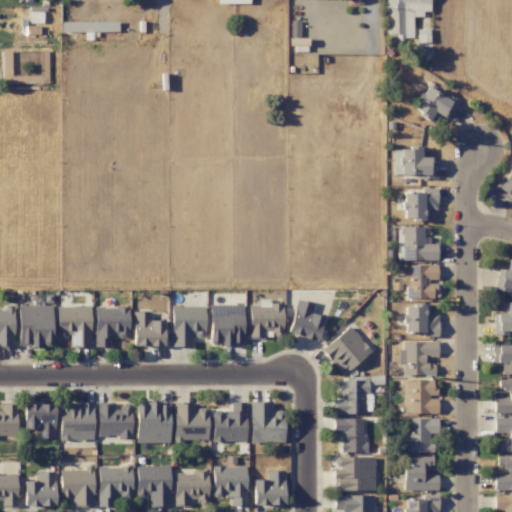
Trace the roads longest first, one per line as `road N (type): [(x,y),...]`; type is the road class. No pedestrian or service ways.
road 1 (residential): [(468,511),(469,179),(481,151)]
road 2 (residential): [(306,377),(0,378)]
road 3 (residential): [(308,511),(306,377)]
